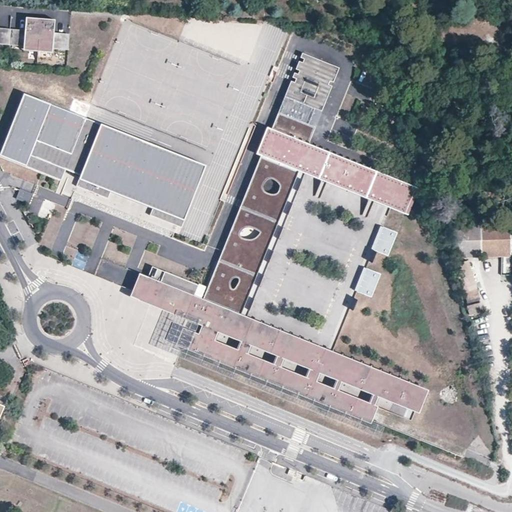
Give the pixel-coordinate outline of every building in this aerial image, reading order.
[(54,18),(26,16),(25,28),(24,45),(24,48),(52,50),(52,47),(53,30),(54,18)] [(25,28),(0,26),(0,43),(24,45),(25,28)] [(68,31),(53,30),(52,47),(67,48),(68,31)] [(193,285),(147,267),(143,277),(134,273),(128,289),(127,290),(203,321),(229,332),(237,314),(297,165),(392,203),(400,183),(347,162),(304,145),(311,128),(301,123),(308,108),(318,112),(335,69),(298,53),(213,262),(198,300),(189,296),(193,285)] [(24,94),(0,154),(0,155),(61,180),(65,170),(80,175),(76,186),(108,199),(111,192),(153,209),(150,215),(181,228),(206,166),(84,118),(24,94)] [(33,194),(20,189),(17,196),(16,199),(19,200),(29,204),(33,194)] [(511,229),(511,223),(453,226),(454,256),(509,254),(509,230),(511,229)] [(389,258),(398,233),(381,226),(371,251),(389,258)] [(475,288),(466,260),(453,264),(464,300),(476,297),(473,289),(475,288)] [(364,268),(354,292),(372,299),(382,275),(364,268)] [(480,305),(468,307),(470,317),(482,314),(480,305)] [(229,332),(203,321),(198,334),(370,404),(374,396),(364,392),(366,386),(323,369),(329,352),(237,314),(229,332)] [(198,334),(182,328),(177,341),(186,345),(365,417),(370,404),(198,334)] [(333,353),(329,352),(323,369),(366,386),(364,392),(374,396),(413,412),(422,389),(333,353)]
